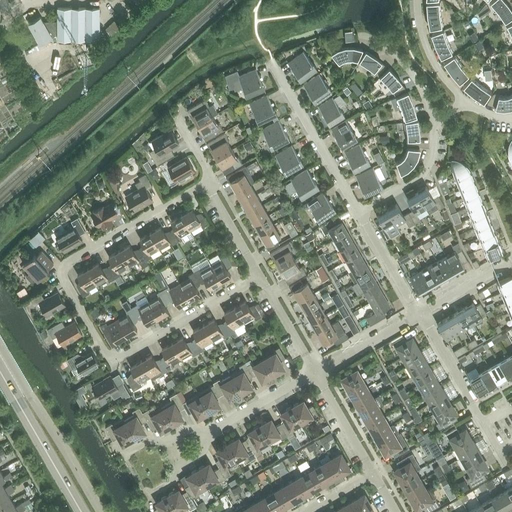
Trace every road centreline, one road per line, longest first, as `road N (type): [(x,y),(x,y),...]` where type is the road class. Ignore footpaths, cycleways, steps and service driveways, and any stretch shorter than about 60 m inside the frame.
road 1 (residential): [(259,276),(123,354),(105,351),(61,273),(68,260),(204,182)]
road 2 (residential): [(358,211),(272,62)]
road 3 (tertiary): [(80,511),(0,371)]
road 4 (residential): [(204,435),(314,371)]
road 5 (residential): [(358,211),(422,174),(433,124)]
road 6 (residential): [(433,124),(402,63),(360,36)]
